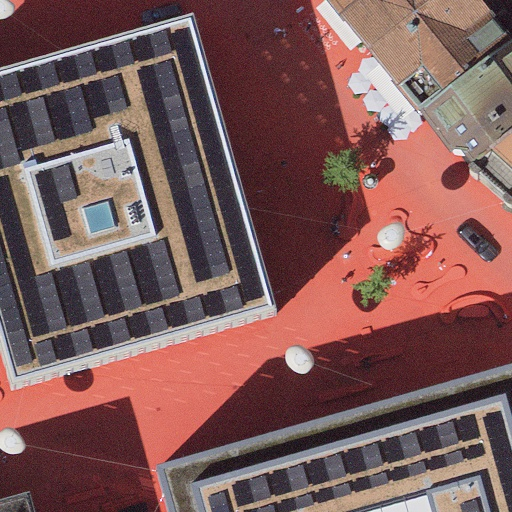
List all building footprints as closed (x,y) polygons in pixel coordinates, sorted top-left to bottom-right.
[(326,0),(417,110),(503,44),(498,37),(468,0),(326,0)] [(0,316),(22,389),(279,315),(195,24),(0,79),(0,316)] [(511,38),(503,44),(417,110),(465,167),(511,130),(511,38)] [(511,130),(465,167),(477,189),(511,219),(511,130)] [(511,511),(511,404),(318,461),(148,511),(511,511)]
